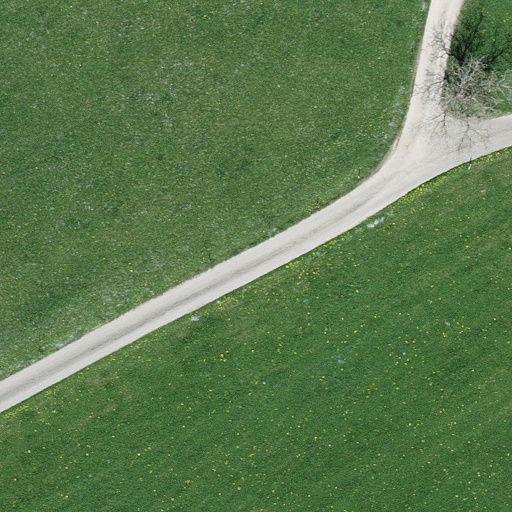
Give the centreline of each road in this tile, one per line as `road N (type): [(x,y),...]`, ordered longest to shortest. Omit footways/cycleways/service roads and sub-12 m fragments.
road 1 (unclassified): [(0,396),(405,173),(511,128)]
road 2 (track): [(405,173),(445,0)]
